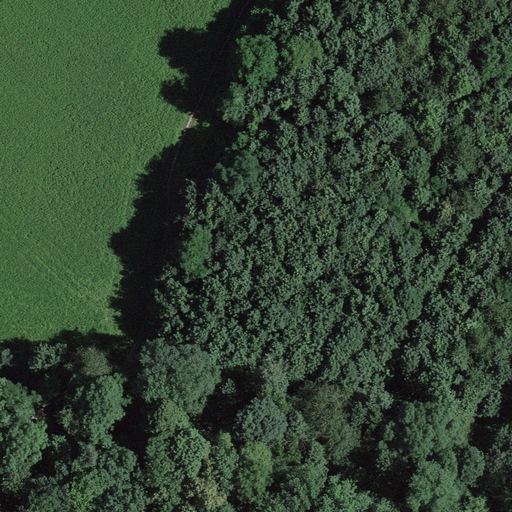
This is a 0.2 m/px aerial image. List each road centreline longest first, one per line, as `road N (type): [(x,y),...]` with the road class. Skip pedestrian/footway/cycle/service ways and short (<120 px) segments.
road 1 (track): [(0,401),(236,434),(464,486),(511,507)]
road 2 (track): [(129,420),(191,150),(263,0)]
